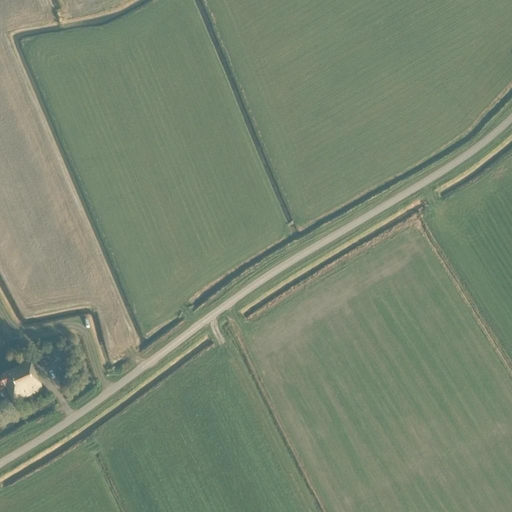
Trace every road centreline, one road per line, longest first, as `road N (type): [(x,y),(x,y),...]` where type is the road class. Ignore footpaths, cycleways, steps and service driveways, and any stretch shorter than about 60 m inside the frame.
road 1 (unclassified): [(107,394),(274,272),(440,173),(511,119)]
road 2 (unclassified): [(107,394),(84,331),(26,333),(0,307)]
road 3 (unclassified): [(0,468),(107,394)]
